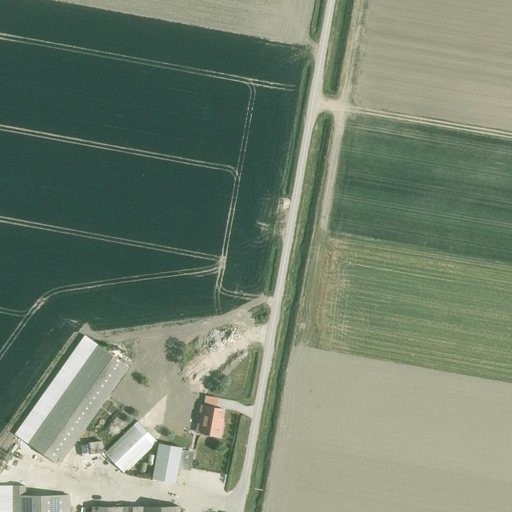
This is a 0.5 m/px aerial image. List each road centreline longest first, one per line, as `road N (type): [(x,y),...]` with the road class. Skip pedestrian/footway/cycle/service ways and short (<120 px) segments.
road 1 (unclassified): [(240,511),(331,0)]
road 2 (unknown): [(312,101),(511,135)]
